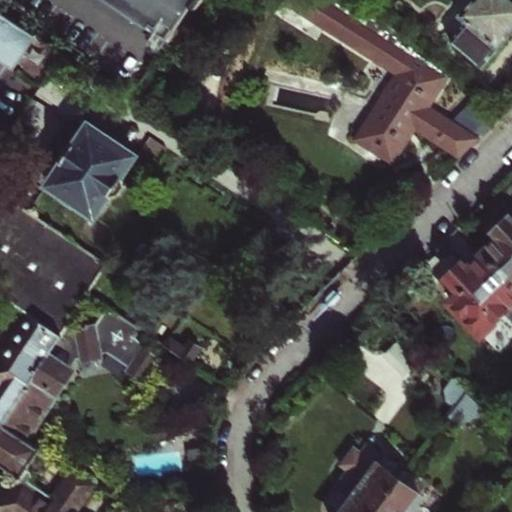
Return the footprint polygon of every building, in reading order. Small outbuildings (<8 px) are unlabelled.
[(107,0),(156,32),(178,0),(107,0)] [(178,0),(156,32),(171,42),(196,6),(202,10),(209,0),(208,0),(178,0)] [(355,136),(393,160),(415,128),(460,155),(499,115),(466,88),(442,111),(431,105),(449,74),(358,0),(298,0),(293,8),(395,73),(355,136)] [(465,20),(450,40),(481,66),(511,27),(511,0),(470,0),(459,14),(465,20)] [(0,12),(0,58),(14,68),(35,36),(0,12)] [(67,138),(53,159),(62,165),(47,187),(60,197),(60,202),(70,208),(76,206),(92,217),(108,197),(117,195),(126,183),(124,174),(138,153),(93,121),(75,144),(67,138)] [(0,293),(30,314),(61,335),(68,324),(89,294),(109,265),(0,192),(0,293)] [(484,253),(511,282),(511,219),(495,235),(500,239),(484,253)] [(460,227),(443,244),(463,265),(449,278),(463,292),(452,302),(482,335),(498,320),(502,324),(510,317),(511,318),(511,282),(484,253),(460,227)] [(109,265),(89,294),(113,310),(121,297),(110,289),(121,273),(109,265)] [(3,424),(24,438),(54,391),(56,393),(73,368),(70,366),(75,358),(107,353),(127,367),(124,372),(144,385),(154,368),(156,364),(156,359),(155,357),(154,354),(151,353),(141,346),(143,342),(132,335),(137,327),(107,308),(96,325),(75,328),(68,324),(61,335),(3,424)] [(0,428),(3,424),(61,335),(30,314),(2,355),(0,355),(0,368),(5,385),(0,392),(0,428)] [(467,394),(454,381),(446,391),(447,403),(456,409),(467,394)] [(32,473),(27,470),(40,449),(24,438),(3,424),(0,428),(0,465),(21,479),(13,489),(0,491),(0,505),(1,511),(81,511),(98,487),(72,470),(54,498),(30,482),(32,478),(32,473)] [(411,511),(422,498),(380,468),(386,460),(367,446),(361,454),(355,449),(341,467),(347,472),(341,480),(359,493),(345,511),(411,511)]
